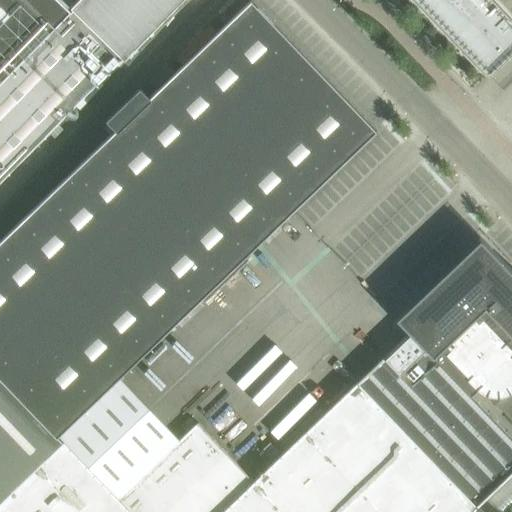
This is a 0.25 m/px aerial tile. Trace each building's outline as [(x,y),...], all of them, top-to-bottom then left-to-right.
[(0,0),(0,181),(121,57),(123,59),(181,0),(0,0)] [(376,130),(251,0),(250,0),(149,97),(140,86),(105,119),(115,129),(0,239),(0,511),(469,511),(511,471),(511,438),(465,389),(473,382),(477,387),(475,389),(476,390),(478,388),(487,394),(486,396),(487,397),(488,394),(498,396),(498,399),(499,399),(499,396),(508,393),(510,395),(511,395),(510,392),(511,389),(511,271),(480,238),(396,318),(408,332),(253,481),(197,422),(118,498),(63,440),(62,441),(57,436),(376,130)] [(511,20),(493,0),(415,0),(467,54),(467,53),(481,67),(495,54),(497,57),(508,46),(506,43),(511,37),(511,21),(511,20)] [(74,143),(39,176),(48,186),(83,153),(74,143)] [(504,511),(511,505),(511,476),(473,511),(504,511)]
